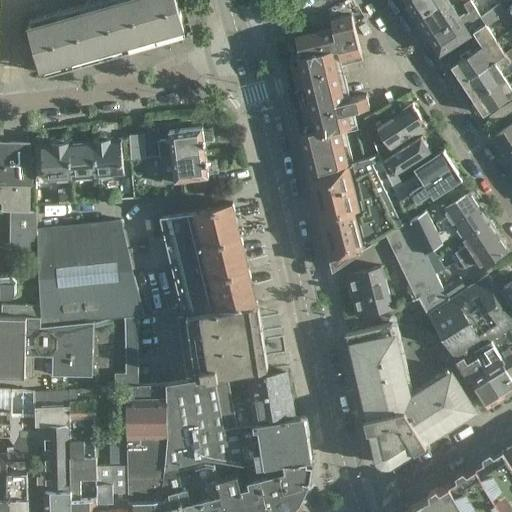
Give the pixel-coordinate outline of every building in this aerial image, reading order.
[(47,73),(133,49),(188,33),(185,28),(186,28),(178,0),(95,0),(31,18),(33,22),(29,23),(42,69),(46,67),(48,72),(46,72),(47,73)] [(408,0),(417,14),(440,0),(408,0)] [(430,34),(460,16),(449,0),(440,0),(417,14),(430,34)] [(469,10),(475,6),(471,0),(469,0),(465,3),(464,3),(469,10)] [(483,15),(490,25),(503,16),(511,28),(511,4),(509,6),(510,8),(507,10),(501,2),(504,0),(497,0),(499,3),(483,15)] [(475,6),(469,10),(460,16),(430,34),(441,51),(470,32),(466,25),(481,15),(475,6)] [(310,172),(348,161),(340,126),(350,124),(347,109),(370,104),(367,93),(344,99),(335,59),(361,53),(351,14),(331,19),(333,27),(297,35),(301,53),(291,56),(308,130),(300,132),(310,172)] [(484,45),(452,66),(462,81),(505,53),(486,23),(474,31),(484,45)] [(473,97),(508,75),(504,69),(511,64),(511,58),(508,52),(505,53),(462,81),(473,97)] [(511,80),(508,75),(473,97),(484,114),(511,94),(511,80)] [(414,100),(403,107),(399,101),(365,121),(369,131),(374,140),(383,134),(390,146),(428,122),(414,100)] [(511,110),(511,101),(490,116),(494,122),(511,110)] [(511,147),(511,123),(495,134),(506,151),(511,147)] [(160,156),(207,151),(205,141),(214,140),(212,127),(204,128),(203,125),(169,130),(170,137),(158,138),(160,156)] [(132,159),(147,158),(145,133),(130,134),(130,140),(132,159)] [(390,176),(395,173),(431,149),(422,135),(382,161),(390,176)] [(121,136),(95,138),(97,174),(124,172),(121,136)] [(73,199),(83,198),(81,175),(97,174),(95,138),(68,140),(70,176),(71,176),(72,187),(73,199)] [(0,186),(30,187),(28,141),(0,140),(0,186)] [(70,176),(68,140),(42,142),(44,178),(70,176)] [(400,197),(415,187),(454,162),(445,148),(417,166),(421,171),(395,187),(400,197)] [(207,151),(160,156),(163,181),(210,175),(209,172),(218,171),(217,159),(208,160),(207,151)] [(348,161),(310,172),(333,267),(386,233),(410,218),(405,208),(400,197),(395,187),(390,176),(382,161),(379,154),(364,158),(353,161),(352,159),(348,161)] [(436,194),(464,177),(454,162),(415,187),(400,197),(405,208),(433,190),(436,194)] [(195,182),(196,192),(211,190),(210,180),(195,182)] [(58,187),(59,200),(72,199),(71,185),(58,187)] [(0,200),(2,203),(2,211),(10,211),(10,212),(31,212),(31,187),(30,187),(0,186),(0,200)] [(439,231),(482,204),(472,189),(446,206),(450,213),(442,219),(435,224),(439,231)] [(258,303),(242,235),(233,202),(197,211),(160,214),(168,247),(183,311),(185,310),(258,303)] [(482,204),(439,231),(443,239),(448,236),(460,229),(465,236),(491,219),(482,204)] [(427,207),(410,218),(426,253),(427,252),(433,248),(444,242),(443,239),(439,231),(435,224),(427,207)] [(38,246),(37,225),(36,212),(31,212),(10,212),(10,245),(38,246)] [(41,305),(41,317),(41,324),(93,319),(124,316),(138,315),(143,315),(121,218),(81,222),(37,225),(38,246),(41,305)] [(449,298),(443,287),(436,273),(430,260),(427,252),(426,253),(410,218),(386,233),(417,297),(427,313),(429,312),(449,298)] [(491,219),(465,236),(469,243),(456,252),(461,259),(501,234),(491,219)] [(501,234),(454,263),(460,271),(479,259),(483,265),(510,248),(501,234)] [(430,260),(438,256),(433,248),(427,252),(430,260)] [(438,256),(430,260),(436,273),(445,268),(438,256)] [(348,274),(358,314),(393,305),(382,265),(348,274)] [(0,272),(0,293),(13,294),(17,290),(17,278),(13,273),(0,272)] [(489,272),(467,286),(449,298),(429,312),(456,356),(456,357),(457,358),(456,359),(457,359),(475,348),(491,338),(511,326),(511,325),(511,278),(503,285),(505,287),(500,290),(489,272)] [(449,298),(467,286),(461,276),(443,287),(449,298)] [(188,379),(198,378),(198,376),(228,372),(236,371),(267,366),(258,303),(185,310),(185,313),(178,314),(188,379)] [(41,305),(2,304),(2,316),(41,317),(41,305)] [(127,385),(139,384),(138,315),(124,316),(126,372),(115,372),(116,385),(127,385)] [(41,317),(2,316),(0,316),(0,376),(28,377),(28,356),(55,356),(55,375),(95,375),(93,319),(41,324),(41,317)] [(452,370),(439,378),(414,394),(409,391),(392,320),(346,331),(369,428),(370,428),(376,453),(378,457),(382,460),(386,462),(390,462),(394,461),(416,447),(417,448),(477,410),(452,370)] [(511,326),(491,338),(505,361),(502,363),(509,375),(511,373),(511,343),(507,347),(507,345),(511,341),(511,326)] [(505,361),(491,338),(475,348),(504,394),(511,388),(511,373),(509,375),(502,363),(505,361)] [(504,394),(475,348),(457,359),(469,378),(472,376),(489,403),(504,394)] [(253,397),(291,391),(289,379),(287,379),(286,370),(245,377),(247,386),(252,385),(253,397)] [(239,384),(236,371),(228,372),(231,386),(239,384)] [(238,425),(233,400),(231,386),(228,372),(198,376),(198,378),(188,379),(168,383),(168,406),(168,432),(168,437),(165,469),(178,466),(207,458),(244,465),(246,464),(257,462),(258,467),(265,465),(285,462),(308,459),(313,458),(306,414),(254,422),(238,425)] [(128,385),(128,511),(161,511),(161,507),(161,500),(168,437),(168,406),(168,383),(168,382),(128,385)] [(73,400),(73,419),(98,419),(98,400),(97,386),(73,387),(73,389),(73,400)] [(291,391),(253,397),(255,408),(250,408),(252,419),(292,412),(291,403),(293,403),(291,391)] [(73,400),(37,404),(38,445),(46,445),(46,511),(74,511),(74,455),(73,419),(73,400)] [(0,436),(11,437),(12,408),(0,407),(0,436)] [(23,423),(37,423),(37,415),(23,415),(23,423)] [(37,445),(37,423),(23,423),(23,440),(23,449),(7,449),(7,456),(37,456),(37,445)] [(128,511),(128,498),(128,464),(128,440),(123,440),(123,444),(111,444),(111,465),(99,465),(100,482),(100,511),(128,511)] [(511,511),(511,460),(504,448),(402,511),(401,511),(511,511)] [(99,454),(74,455),(74,511),(100,511),(100,482),(99,465),(99,454)] [(275,497),(282,511),(289,511),(300,499),(302,500),(311,481),(313,481),(313,479),(312,478),(314,463),(309,462),(308,459),(285,462),(286,470),(262,476),(269,498),(275,497)] [(8,511),(7,477),(8,461),(0,460),(0,511),(8,511)] [(25,461),(8,461),(7,477),(8,511),(29,511),(27,463),(25,461)] [(195,466),(196,466),(195,465),(186,467),(186,468),(179,470),(173,471),(177,490),(179,490),(184,511),(206,511),(202,497),(203,496),(196,468),(195,466)] [(218,477),(216,467),(208,465),(196,468),(203,496),(202,497),(206,511),(233,511),(229,510),(226,498),(223,498),(220,487),(222,486),(220,477),(218,477)] [(177,490),(173,471),(179,470),(178,466),(165,469),(161,500),(161,507),(161,511),(184,511),(179,490),(177,490)] [(233,489),(229,474),(220,477),(222,486),(220,487),(223,498),(226,498),(229,510),(233,511),(258,511),(255,502),(247,504),(242,486),(233,489)] [(255,502),(258,511),(282,511),(275,497),(269,498),(262,476),(251,479),(252,484),(242,486),(247,504),(255,502)]
